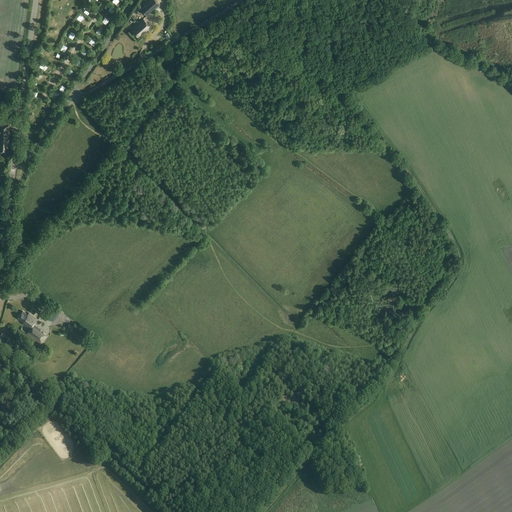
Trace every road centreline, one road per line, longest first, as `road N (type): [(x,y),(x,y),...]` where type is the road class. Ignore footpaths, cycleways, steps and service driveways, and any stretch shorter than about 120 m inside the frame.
road 1 (track): [(291,56),(337,86),(404,167),(461,264),(388,383),(323,442),(265,511)]
road 2 (track): [(190,66),(278,144),(375,209)]
road 3 (track): [(167,511),(41,389),(0,360)]
road 4 (unclassified): [(80,96),(243,0)]
road 5 (track): [(0,284),(120,148)]
road 6 (track): [(120,148),(227,21)]
road 7 (tertiary): [(13,161),(36,0)]
road 8 (track): [(511,89),(423,38),(392,10)]
